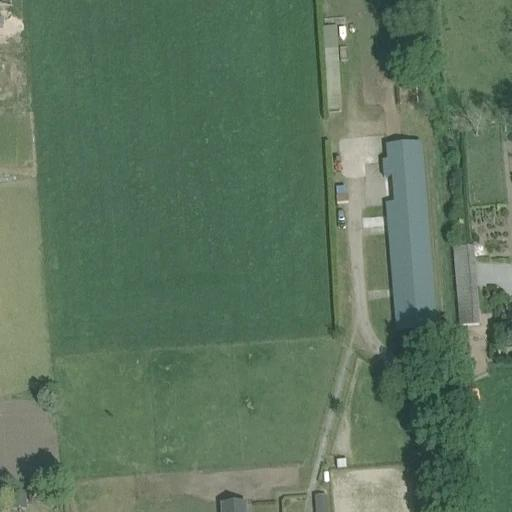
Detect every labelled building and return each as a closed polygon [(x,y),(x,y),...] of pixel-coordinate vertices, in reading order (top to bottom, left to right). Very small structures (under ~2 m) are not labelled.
[(347,0),(322,0),(324,22),(349,21),(347,0)] [(337,47),(325,47),(327,82),(338,82),(337,47)] [(388,163),(383,163),(384,178),(392,177),(394,204),(386,205),(396,333),(436,330),(423,160),(417,161),(416,147),(416,146),(416,145),(399,147),(387,148),(388,163)] [(454,250),(460,328),(481,327),(475,248),(454,250)] [(26,493),(12,494),(13,509),(27,508),(26,493)] [(327,496),(315,497),(316,508),(327,508),(327,496)] [(246,511),(247,503),(220,504),(220,511),(246,511)]
